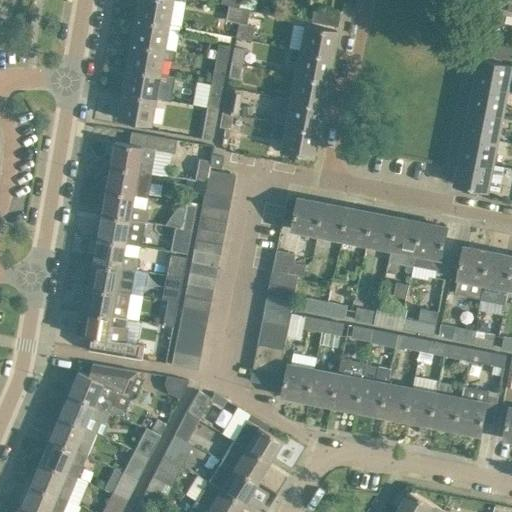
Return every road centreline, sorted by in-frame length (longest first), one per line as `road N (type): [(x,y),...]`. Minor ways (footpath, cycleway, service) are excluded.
road 1 (residential): [(511,223),(326,180),(359,0)]
road 2 (unclassified): [(31,277),(84,0)]
road 3 (residential): [(511,486),(338,453),(313,462),(284,511)]
road 4 (unknown): [(23,343),(219,383)]
road 5 (unclassified): [(0,419),(23,343),(31,277)]
